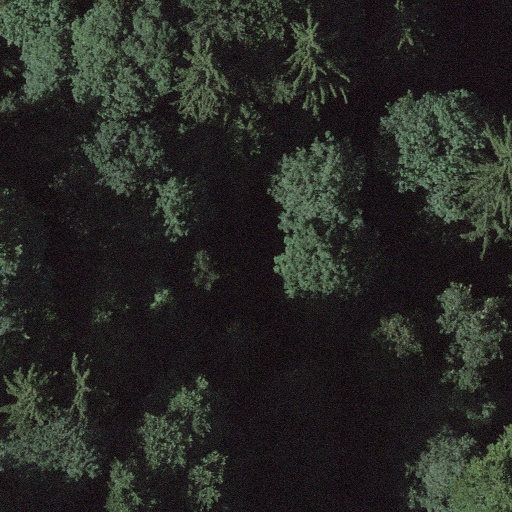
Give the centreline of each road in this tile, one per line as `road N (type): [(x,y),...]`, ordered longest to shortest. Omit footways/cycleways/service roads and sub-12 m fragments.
road 1 (track): [(511,490),(348,390),(321,240),(363,0)]
road 2 (track): [(511,119),(470,111),(424,0)]
